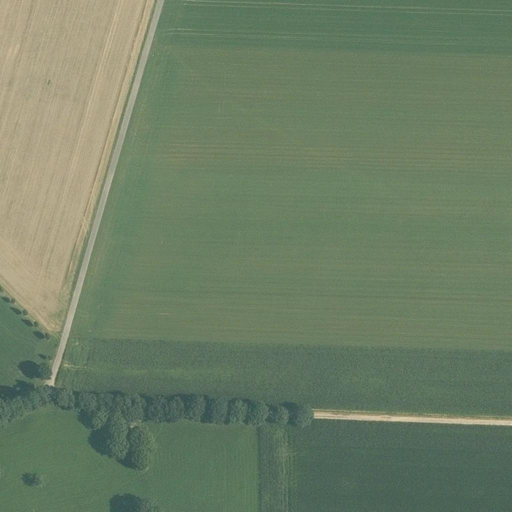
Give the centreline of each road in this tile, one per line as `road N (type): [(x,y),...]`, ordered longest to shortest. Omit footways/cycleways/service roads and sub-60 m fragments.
road 1 (track): [(42,396),(147,411),(511,423)]
road 2 (track): [(160,0),(42,396)]
